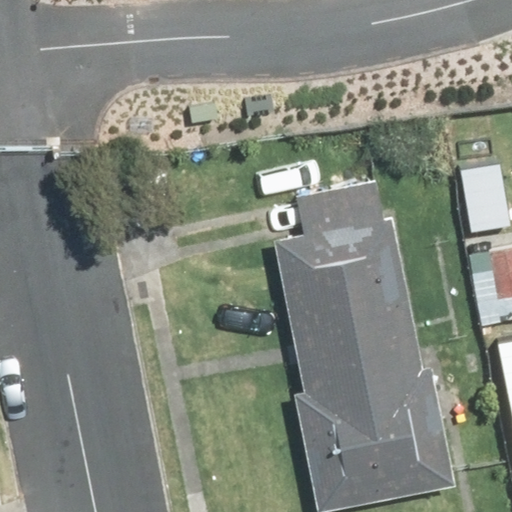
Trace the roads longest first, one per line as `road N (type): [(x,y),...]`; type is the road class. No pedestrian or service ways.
road 1 (residential): [(454,0),(354,23),(60,44),(32,58),(13,87),(15,149)]
road 2 (residential): [(15,149),(90,511)]
